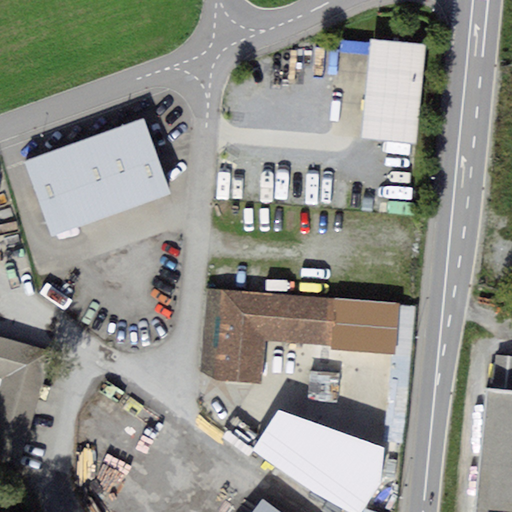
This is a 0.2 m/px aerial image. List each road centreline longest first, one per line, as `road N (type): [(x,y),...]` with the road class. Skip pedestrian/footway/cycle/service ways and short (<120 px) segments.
road 1 (primary): [(474,0),(426,511)]
road 2 (residential): [(216,48),(180,402)]
road 3 (residential): [(0,127),(216,48)]
road 4 (residential): [(338,511),(180,402)]
road 5 (residential): [(216,48),(348,0)]
